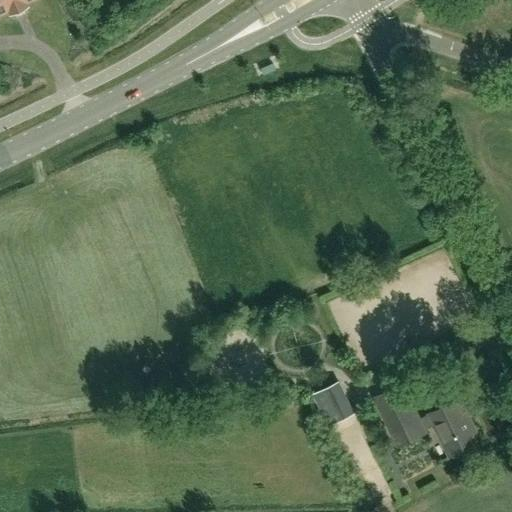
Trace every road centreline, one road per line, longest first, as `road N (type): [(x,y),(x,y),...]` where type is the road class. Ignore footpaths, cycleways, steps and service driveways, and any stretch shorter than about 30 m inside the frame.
road 1 (unclassified): [(511,325),(365,20)]
road 2 (tertiary): [(202,51),(0,154)]
road 3 (unclassified): [(511,69),(365,20)]
road 4 (tertiary): [(202,51),(326,0)]
